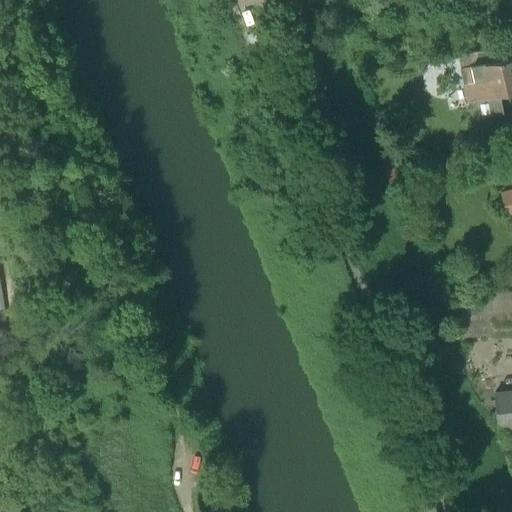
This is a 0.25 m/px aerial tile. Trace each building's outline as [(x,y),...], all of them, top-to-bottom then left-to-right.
[(474,118),(503,112),(500,96),(511,93),(511,60),(507,61),(505,49),(458,54),(460,68),(466,102),(471,101),(474,118)] [(506,215),(511,213),(511,188),(500,192),(506,215)] [(457,336),(511,334),(511,292),(453,294),(454,326),(456,326),(457,336)] [(498,432),(511,430),(511,390),(494,392),(498,432)] [(511,511),(511,505),(511,503),(491,511),(511,511)]
